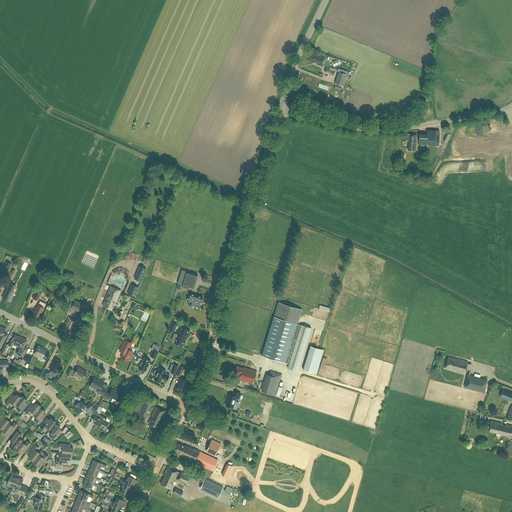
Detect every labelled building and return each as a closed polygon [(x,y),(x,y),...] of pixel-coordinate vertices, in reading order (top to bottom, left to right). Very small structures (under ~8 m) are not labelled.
[(326,58),(312,53),(309,61),(314,63),(314,61),(318,63),(317,64),(322,66),(326,58)] [(335,70),(327,67),(325,72),(333,76),(335,70)] [(347,75),(339,72),(335,83),(343,86),(345,79),(347,79),(348,77),(346,76),(347,75)] [(439,131),(428,131),(427,134),(419,134),(419,145),(435,145),(435,141),(439,141),(439,131)] [(416,135),(408,134),(407,141),(409,141),(408,150),(415,151),(416,135)] [(12,264),(6,262),(3,270),(8,273),(12,264)] [(146,269),(139,266),(134,279),(141,282),(146,269)] [(15,270),(12,269),(6,282),(9,283),(15,270)] [(198,275),(185,271),(181,285),(193,289),(198,275)] [(16,286),(10,283),(9,286),(8,286),(2,298),(10,301),(13,295),(12,294),(16,286)] [(139,287),(131,284),(127,294),(134,297),(139,287)] [(121,290),(111,285),(102,306),(111,310),(115,301),(116,301),(121,290)] [(42,293),(36,291),(32,298),(38,301),(42,293)] [(203,297),(189,293),(186,301),(190,302),(189,306),(190,306),(189,307),(193,308),(193,307),(199,309),(203,297)] [(69,309),(83,314),(87,305),(73,300),(69,309)] [(46,303),(40,301),(38,304),(34,313),(40,316),(44,307),(46,303)] [(301,309),(278,302),(261,355),(289,364),(288,368),(298,371),(311,328),(301,325),(297,324),(301,309)] [(78,321),(68,317),(63,329),(72,334),(75,328),(74,327),(75,324),(76,324),(78,321)] [(172,322),(169,331),(173,333),(177,324),(172,322)] [(190,330),(181,326),(177,334),(178,334),(174,343),(182,346),(185,338),(186,338),(190,330)] [(16,347),(21,338),(15,335),(12,340),(11,340),(8,345),(12,347),(13,345),(16,347)] [(23,339),(21,338),(16,347),(20,348),(17,354),(23,357),(28,348),(24,346),(27,340),(23,338),(23,339)] [(132,344),(125,340),(120,351),(124,353),(121,358),(127,361),(132,351),(129,349),(132,344)] [(44,348),(38,345),(34,354),(39,357),(39,356),(47,360),(50,354),(48,354),(49,352),(46,350),(46,351),(43,350),(44,348)] [(310,346),(303,370),(316,374),(323,350),(310,346)] [(158,352),(153,350),(150,356),(155,358),(158,352)] [(444,352),(441,363),(450,365),(450,366),(461,369),(464,356),(453,354),(444,352)] [(32,357),(26,354),(23,360),(29,363),(32,357)] [(144,357),(139,367),(147,371),(152,361),(144,357)] [(56,358),(50,369),(53,370),(60,373),(63,367),(59,365),(61,361),(56,358)] [(5,361),(0,360),(0,372),(3,373),(2,367),(9,366),(8,361),(5,361)] [(173,365),(171,364),(169,371),(171,372),(175,374),(178,366),(174,364),(173,365)] [(184,367),(180,365),(176,374),(180,376),(184,367)] [(243,368),(237,366),(235,374),(237,375),(237,376),(239,376),(238,379),(253,384),(257,371),(244,367),(243,368)] [(83,369),(78,367),(76,371),(73,370),(70,368),(66,374),(70,376),(70,375),(73,376),(74,374),(81,378),(81,377),(84,378),(87,372),(83,370),(83,369)] [(166,371),(160,368),(158,372),(155,370),(153,374),(156,376),(154,379),(160,382),(162,379),(166,381),(169,375),(165,373),(166,371)] [(50,373),(45,370),(42,376),(41,376),(47,379),(50,373)] [(282,374),(270,371),(269,375),(264,392),(275,395),(282,374)] [(485,380),(468,376),(465,387),(482,391),(485,380)] [(100,381),(94,378),(90,386),(98,390),(97,392),(103,395),(106,390),(101,388),(104,382),(100,380),(100,381)] [(188,382),(180,378),(177,386),(176,385),(174,391),(182,395),(188,382)] [(112,400),(113,398),(119,401),(118,402),(122,404),(124,400),(121,398),(123,394),(118,392),(112,389),(110,393),(108,392),(106,397),(112,400)] [(228,406),(228,408),(231,410),(232,407),(233,408),(236,398),(238,399),(240,393),(234,391),(233,395),(228,394),(227,399),(225,405),(228,406)] [(21,397),(16,394),(12,400),(9,398),(5,403),(10,406),(12,403),(15,406),(16,405),(21,397)] [(22,396),(21,397),(16,405),(19,407),(17,410),(21,413),(25,408),(22,406),(27,400),(22,396)] [(150,400),(145,398),(143,402),(140,400),(134,414),(137,415),(145,419),(147,416),(153,403),(149,401),(150,400)] [(75,407),(74,408),(79,414),(86,408),(88,411),(93,408),(90,404),(86,406),(82,401),(80,404),(79,402),(74,406),(75,407)] [(32,412),(34,414),(35,414),(40,407),(41,406),(36,402),(31,409),(29,407),(25,412),(29,415),(32,412)] [(45,411),(40,407),(35,414),(34,414),(33,415),(37,418),(35,421),(39,424),(43,419),(40,417),(45,411)] [(166,411),(155,407),(148,424),(157,428),(161,418),(163,419),(166,411)] [(100,414),(96,412),(93,419),(96,421),(94,424),(105,430),(108,422),(105,421),(107,418),(100,415),(100,414)] [(0,424),(0,427),(3,430),(9,422),(10,421),(6,418),(8,415),(4,413),(0,418),(3,420),(0,424)] [(49,429),(50,430),(55,422),(56,421),(55,421),(56,420),(52,417),(51,418),(46,424),(44,422),(40,427),(44,430),(46,427),(49,429)] [(502,423),(491,420),(488,431),(500,434),(500,436),(510,438),(505,459),(508,460),(510,455),(511,455),(511,425),(507,424),(505,426),(502,425),(502,423)] [(205,424),(199,421),(196,428),(202,431),(205,424)] [(9,422),(3,430),(2,431),(7,434),(12,428),(15,430),(18,425),(14,422),(12,425),(9,422)] [(50,430),(49,429),(48,431),(52,433),(50,436),(54,439),(58,434),(55,432),(60,426),(55,422),(50,430)] [(195,434),(184,429),(183,430),(181,432),(182,433),(182,434),(180,436),(192,442),(195,434)] [(11,445),(16,448),(21,441),(22,441),(22,440),(19,438),(21,435),(17,431),(13,436),(10,441),(13,443),(11,445)] [(221,444),(212,439),(206,451),(215,456),(221,444)] [(21,441),(16,448),(15,450),(20,453),(25,447),(27,449),(31,444),(27,441),(25,443),(22,441),(21,441)] [(62,449),(62,452),(62,453),(71,454),(73,454),(73,448),(65,447),(66,444),(59,443),(59,448),(62,449)] [(185,446),(178,443),(174,451),(184,456),(183,457),(213,471),(218,460),(188,446),(187,446),(185,445),(185,446)] [(39,454),(40,453),(37,450),(39,447),(35,444),(31,449),(34,451),(29,458),(33,461),(34,461),(39,454)] [(33,461),(32,462),(38,466),(42,460),(45,462),(49,456),(41,451),(40,453),(39,454),(34,461),(33,461)] [(62,453),(62,452),(61,452),(60,457),(56,456),(55,464),(62,465),(62,462),(63,459),(70,460),(71,454),(62,453)] [(100,470),(102,466),(106,468),(107,465),(94,460),(91,466),(100,470)] [(232,466),(226,463),(221,475),(227,477),(232,466)] [(100,470),(91,466),(88,473),(97,477),(97,476),(99,472),(103,474),(104,472),(100,470)] [(178,472),(167,466),(164,474),(165,475),(161,484),(171,489),(173,484),(175,480),(176,480),(176,478),(189,484),(192,478),(178,472)] [(88,473),(86,479),(94,483),(95,483),(96,478),(100,480),(101,478),(97,476),(97,477),(88,473)] [(13,486),(17,477),(11,475),(8,482),(5,481),(3,486),(8,488),(9,485),(13,486)] [(121,479),(120,482),(130,486),(131,483),(136,486),(138,480),(128,476),(126,481),(121,479)] [(23,480),(17,477),(13,486),(11,491),(15,493),(24,497),(26,492),(22,490),(23,488),(20,487),(23,480)] [(223,486),(205,477),(200,486),(218,495),(223,486)] [(94,483),(86,479),(83,485),(92,489),(94,485),(98,486),(99,484),(95,483),(94,483)] [(128,489),(130,486),(120,482),(119,485),(123,487),(121,492),(131,497),(133,491),(128,489)] [(36,484),(29,497),(33,499),(40,486),(36,484)] [(183,492),(176,488),(173,493),(180,497),(183,492)] [(81,490),(78,497),(87,501),(89,496),(93,498),(94,496),(81,490)] [(45,494),(39,493),(38,497),(35,497),(35,501),(34,508),(42,509),(43,502),(44,502),(45,494)] [(78,497),(75,503),(84,507),(86,503),(90,504),(91,502),(87,501),(78,497)] [(104,501),(118,508),(120,505),(124,507),(127,501),(126,501),(127,498),(124,497),(123,499),(117,497),(115,502),(106,498),(104,501)] [(118,508),(104,501),(103,501),(102,504),(112,508),(110,511),(120,511),(117,511),(118,508)] [(84,507),(75,503),(72,509),(78,511),(81,511),(83,509),(87,511),(88,509),(84,507)]
